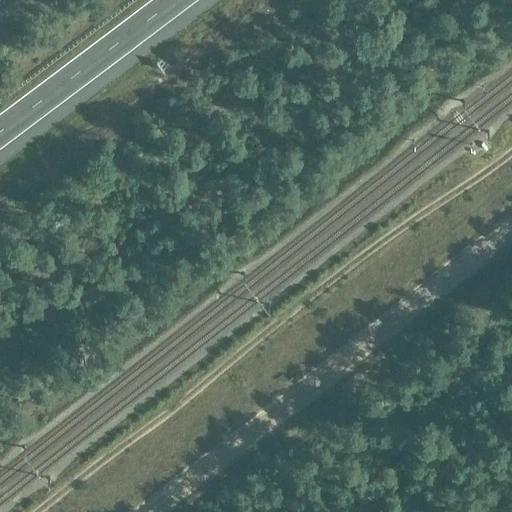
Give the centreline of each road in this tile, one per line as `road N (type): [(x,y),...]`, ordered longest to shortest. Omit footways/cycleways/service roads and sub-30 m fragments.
road 1 (track): [(39,511),(333,277),(511,151)]
road 2 (track): [(148,511),(511,228)]
road 3 (motorway): [(0,135),(179,0)]
